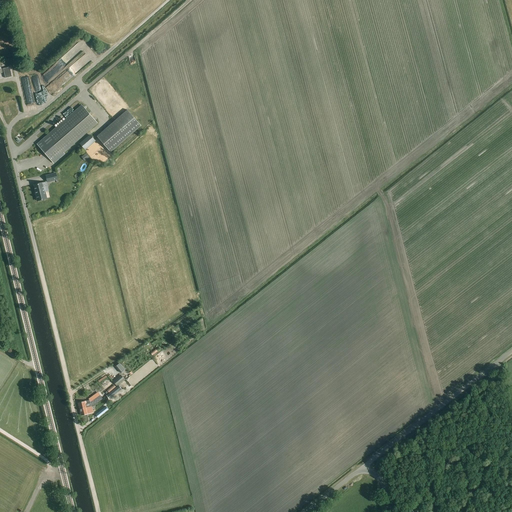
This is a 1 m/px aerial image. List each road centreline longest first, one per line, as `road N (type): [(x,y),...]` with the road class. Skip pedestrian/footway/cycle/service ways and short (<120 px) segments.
road 1 (track): [(97,511),(7,129)]
road 2 (tertiary): [(72,511),(0,216)]
road 3 (track): [(365,470),(511,350)]
road 4 (unclassified): [(390,511),(384,486),(369,470),(305,511)]
